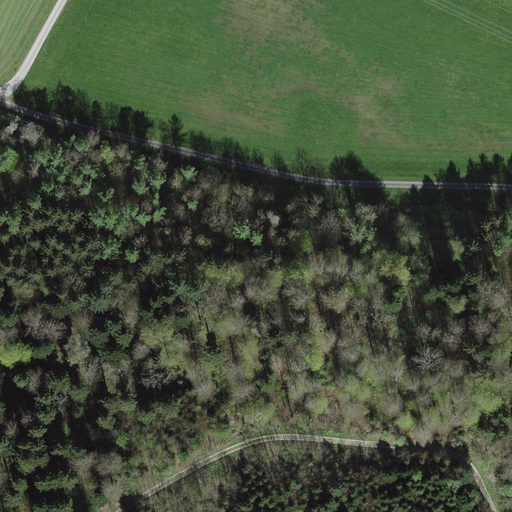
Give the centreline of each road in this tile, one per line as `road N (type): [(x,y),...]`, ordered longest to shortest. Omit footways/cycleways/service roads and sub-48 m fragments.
road 1 (track): [(0,102),(306,179),(511,187)]
road 2 (track): [(119,511),(243,444),(291,436),(450,452),(471,467),(494,511)]
